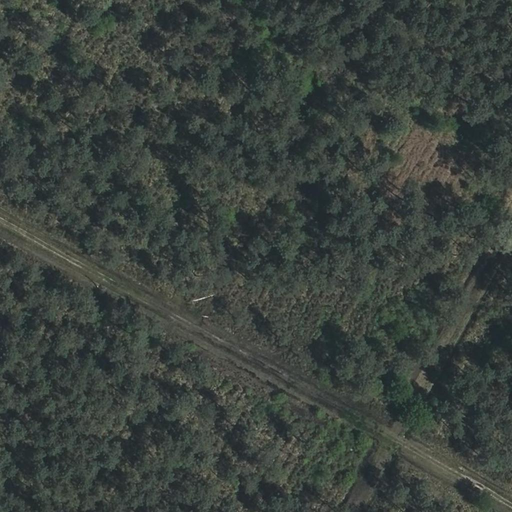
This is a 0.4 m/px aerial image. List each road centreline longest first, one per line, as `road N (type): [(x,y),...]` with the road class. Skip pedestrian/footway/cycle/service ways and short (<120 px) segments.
road 1 (track): [(511,508),(0,221)]
road 2 (track): [(511,234),(356,511)]
